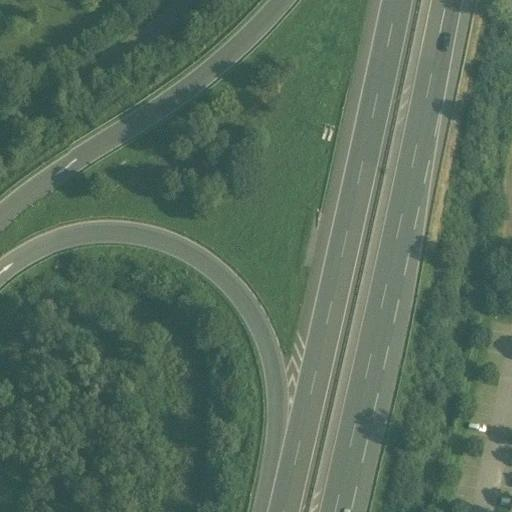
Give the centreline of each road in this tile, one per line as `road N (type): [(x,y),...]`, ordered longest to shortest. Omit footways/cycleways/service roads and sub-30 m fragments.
road 1 (motorway): [(395,0),(282,511)]
road 2 (motorway): [(336,511),(446,0)]
road 3 (motorway): [(0,276),(62,243),(132,238),(165,247),(229,285),(274,379),(277,426),(261,511)]
road 4 (motorway): [(286,0),(222,66),(0,222)]
road 5 (unclassified): [(176,0),(125,47),(0,131)]
